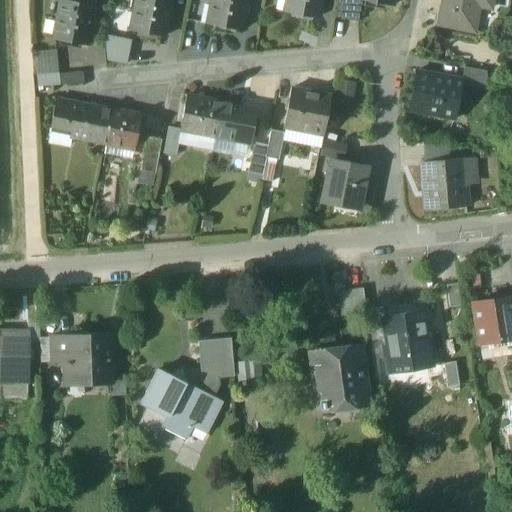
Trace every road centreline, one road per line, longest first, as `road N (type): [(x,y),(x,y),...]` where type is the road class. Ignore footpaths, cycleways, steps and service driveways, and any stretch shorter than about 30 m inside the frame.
road 1 (residential): [(394,239),(378,61),(127,81)]
road 2 (residential): [(0,274),(394,239)]
